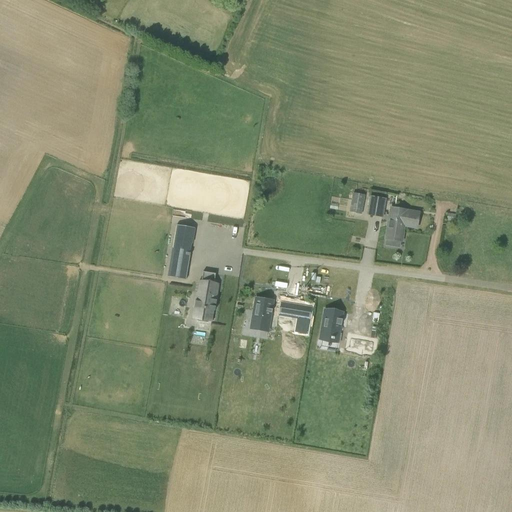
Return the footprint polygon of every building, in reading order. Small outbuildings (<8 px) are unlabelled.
[(365,195),(352,193),(349,213),(361,215),(365,195)] [(383,218),(386,199),(369,196),(366,215),(383,218)] [(416,229),(419,213),(390,208),(385,239),(401,242),(404,227),(416,229)] [(455,222),(456,215),(447,214),(446,221),(455,222)] [(174,241),(191,244),(192,244),(194,228),(176,225),(174,241)] [(167,277),(186,280),(190,251),(172,248),(167,277)] [(196,307),(199,308),(197,318),(197,322),(207,323),(208,320),(211,320),(213,311),(213,307),(214,304),(214,300),(211,300),(213,285),(201,283),(200,283),(196,303),(196,307)] [(251,323),(268,326),(273,301),(255,299),(251,323)] [(306,331),(307,321),(310,309),(280,303),(278,317),(297,320),(295,329),(306,331)] [(338,339),(342,313),(324,310),(320,336),(338,339)]
